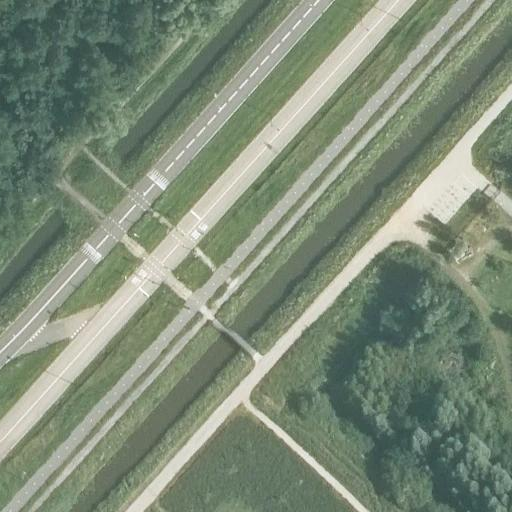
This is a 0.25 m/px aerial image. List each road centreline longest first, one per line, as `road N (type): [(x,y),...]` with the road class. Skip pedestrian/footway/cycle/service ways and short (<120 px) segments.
road 1 (track): [(511,91),(132,511)]
road 2 (secondary): [(0,351),(319,0)]
road 3 (track): [(511,391),(481,300),(400,219)]
